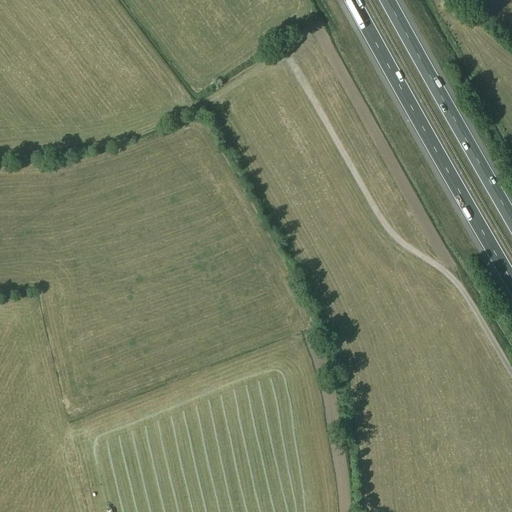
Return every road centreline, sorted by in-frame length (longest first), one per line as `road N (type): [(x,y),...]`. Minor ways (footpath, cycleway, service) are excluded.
road 1 (unclassified): [(511,367),(462,291),(398,240),(292,60)]
road 2 (motorway): [(349,0),(511,288)]
road 3 (motorway): [(511,222),(387,0)]
